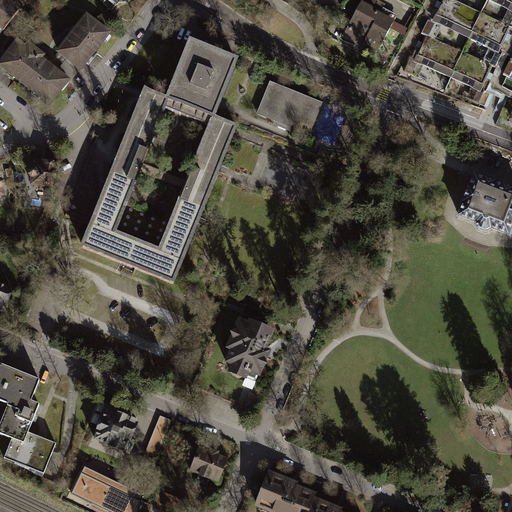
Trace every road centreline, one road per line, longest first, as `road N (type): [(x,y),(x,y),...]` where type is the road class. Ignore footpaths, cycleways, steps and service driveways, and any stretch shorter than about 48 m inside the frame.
road 1 (residential): [(398,98),(258,445)]
road 2 (residential): [(0,340),(258,445)]
road 3 (tertiary): [(204,0),(305,60),(398,98)]
road 4 (residential): [(258,445),(424,511)]
road 5 (residential): [(47,131),(163,0)]
road 6 (tertiary): [(398,98),(511,141)]
